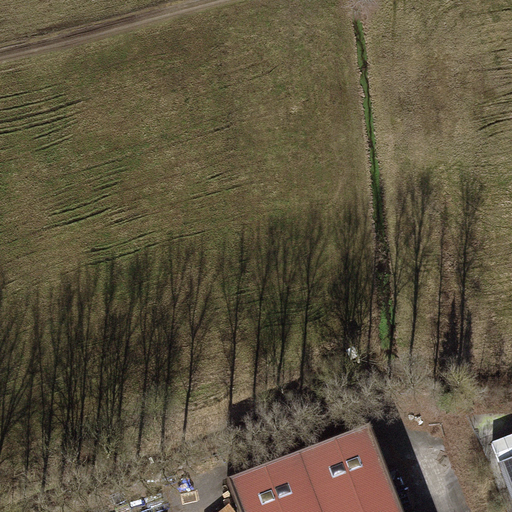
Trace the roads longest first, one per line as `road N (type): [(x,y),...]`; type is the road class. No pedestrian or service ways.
road 1 (track): [(318,0),(357,26),(377,322),(259,352),(248,416),(178,442)]
road 2 (track): [(238,0),(0,65)]
